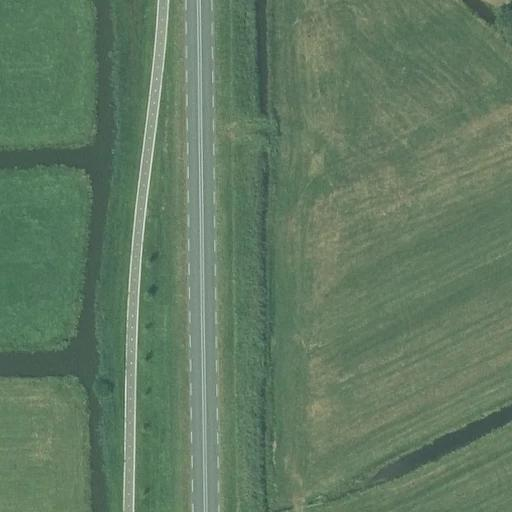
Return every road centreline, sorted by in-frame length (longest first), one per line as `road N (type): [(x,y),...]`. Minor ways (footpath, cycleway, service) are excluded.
road 1 (primary): [(205,511),(199,0)]
road 2 (track): [(337,138),(201,132)]
